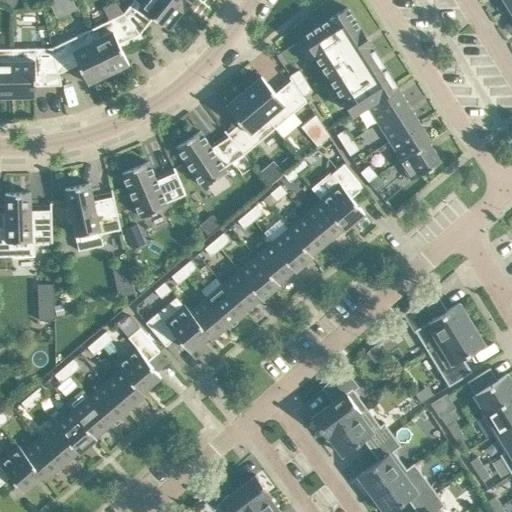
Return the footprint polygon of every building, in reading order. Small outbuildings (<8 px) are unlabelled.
[(180,6),(172,0),(133,0),(123,13),(140,33),(154,16),(168,27),(169,26),(166,23),(180,6)] [(172,0),(180,6),(184,9),(191,0),(172,0)] [(330,20),(304,36),(353,115),(367,106),(365,103),(394,85),(369,46),(371,45),(347,7),(329,18),(330,20)] [(123,13),(88,30),(108,73),(129,63),(119,43),(140,33),(123,13)] [(88,30),(52,47),(57,73),(58,73),(78,63),(88,83),(108,73),(88,30)] [(52,47),(13,48),(12,74),(13,96),(35,96),(35,73),(57,73),(52,47)] [(13,48),(0,48),(0,96),(13,96),(12,74),(13,48)] [(291,74),(290,74),(295,83),(304,77),(299,69),(291,74)] [(261,75),(244,90),(275,127),(306,101),(290,75),(289,76),(291,79),(275,92),(261,75)] [(304,77),(295,83),(303,95),(312,89),(304,77)] [(396,84),(394,85),(365,103),(367,106),(377,123),(408,104),(396,84)] [(244,90),(226,104),(241,121),(227,133),(229,135),(244,154),(275,127),(244,90)] [(408,104),(377,123),(389,141),(420,122),(408,104)] [(315,114),(302,125),(318,144),(328,135),(325,130),(315,114)] [(420,122),(389,141),(399,158),(398,160),(399,162),(429,141),(432,140),(420,122)] [(347,125),(339,130),(344,139),(353,134),(347,125)] [(200,130),(177,146),(186,160),(203,186),(227,171),(225,167),(233,161),(242,174),(253,167),(244,154),(229,135),(211,147),(200,130)] [(353,134),(344,139),(351,150),(359,144),(353,134)] [(399,162),(411,179),(441,160),(429,141),(399,162)] [(296,162),(302,169),(310,162),(305,155),(296,162)] [(148,161),(122,172),(141,216),(167,204),(166,202),(185,194),(176,171),(156,179),(148,161)] [(370,161),(362,168),(369,177),(378,170),(370,161)] [(302,169),(296,162),(286,171),(292,177),(302,169)] [(338,181),(319,198),(343,227),(363,211),(351,197),(363,187),(343,163),(332,173),(338,181)] [(378,170),(369,177),(377,185),(385,178),(378,170)] [(90,182),(65,188),(69,207),(66,208),(69,222),(72,221),(75,234),(79,250),(102,245),(99,233),(121,228),(114,195),(112,196),(93,200),(90,182)] [(280,184),(271,192),(277,200),(287,192),(280,184)] [(0,226),(0,255),(34,255),(34,244),(53,243),(51,209),(50,209),(31,210),(30,192),(5,192),(5,208),(5,227),(0,226)] [(319,198),(303,212),(327,241),(343,227),(319,198)] [(257,204),(247,212),(254,220),(263,212),(257,204)] [(244,228),(254,220),(247,212),(238,220),(244,228)] [(303,212),(287,226),(310,255),(327,241),(303,212)] [(287,226),(270,240),(294,268),(310,255),(287,226)] [(223,232),(214,240),(221,248),(230,240),(223,232)] [(221,248),(214,240),(205,247),(211,255),(221,248)] [(270,240),(254,254),(277,282),(294,268),(270,240)] [(254,254),(238,268),(261,296),(277,282),(254,254)] [(197,267),(190,259),(181,267),(188,275),(197,267)] [(178,283),(188,275),(181,267),(171,275),(178,283)] [(238,268),(222,282),(246,311),(247,311),(245,309),(261,296),(238,268)] [(164,281),(154,289),(161,297),(171,289),(164,281)] [(222,282),(205,296),(229,326),(246,311),(222,282)] [(53,283),(38,284),(39,319),(55,319),(53,283)] [(425,296),(406,314),(415,329),(427,349),(472,322),(459,302),(445,311),(432,289),(425,296)] [(188,311),(207,334),(211,338),(228,324),(229,326),(205,296),(188,311)] [(65,313),(62,303),(55,305),(57,315),(65,313)] [(157,312),(145,321),(165,345),(177,335),(189,349),(207,334),(188,311),(183,305),(164,320),(157,312)] [(472,322),(427,350),(431,356),(449,385),(472,371),(462,356),(484,343),(472,322)] [(122,366),(141,389),(160,374),(148,360),(160,350),(140,326),(128,336),(135,345),(117,360),(122,366)] [(107,330),(97,337),(104,345),(113,338),(107,330)] [(95,353),(104,345),(97,337),(88,345),(95,353)] [(80,365),(73,357),(64,365),(71,373),(80,365)] [(71,373),(64,365),(55,373),(61,381),(71,373)] [(122,366),(105,381),(129,410),(130,409),(129,408),(145,394),(141,389),(122,366)] [(490,368),(467,381),(486,412),(511,395),(511,380),(507,373),(497,379),(490,368)] [(344,369),(324,386),(334,400),(312,417),(327,437),(329,436),(367,407),(353,388),(356,385),(344,369)] [(105,381),(88,395),(113,424),(129,410),(105,381)] [(40,385),(31,393),(38,401),(47,393),(40,385)] [(38,401),(31,393),(22,401),(28,409),(38,401)] [(88,395),(72,409),(95,436),(111,423),(112,424),(113,424),(88,395)] [(486,412),(482,414),(493,433),(511,421),(511,395),(486,412)] [(380,424),(367,407),(329,436),(342,454),(363,439),(371,449),(392,433),(384,421),(380,424)] [(0,411),(0,423),(1,425),(10,417),(3,409),(0,411)] [(72,409),(56,423),(79,450),(95,436),(72,409)] [(418,413),(423,420),(427,417),(427,416),(422,410),(418,413)] [(454,420),(447,424),(452,433),(460,429),(454,420)] [(511,421),(493,433),(493,434),(504,451),(508,449),(509,450),(511,447),(511,421)] [(56,423),(39,437),(62,464),(79,450),(56,423)] [(460,429),(452,433),(458,442),(465,438),(460,429)] [(401,445),(392,433),(371,449),(378,460),(358,475),(372,493),(408,466),(394,450),(401,445)] [(39,437),(23,451),(46,478),(62,464),(39,437)] [(0,484),(11,475),(22,489),(41,474),(45,479),(46,478),(17,444),(0,457),(0,484)] [(504,451),(500,454),(511,473),(511,447),(509,450),(508,449),(504,451)] [(478,456),(470,460),(476,469),(483,465),(478,456)] [(436,492),(414,462),(408,466),(372,493),(385,511),(388,511),(407,498),(415,509),(436,492)] [(483,465),(476,469),(481,479),(489,474),(483,465)] [(246,511),(269,495),(271,494),(256,474),(233,491),(223,478),(203,495),(213,508),(216,505),(221,511),(246,511)] [(445,511),(441,507),(445,504),(436,492),(415,509),(417,511),(445,511)] [(280,511),(269,495),(246,511),(280,511)] [(496,496),(488,500),(494,509),(501,505),(496,496)]
